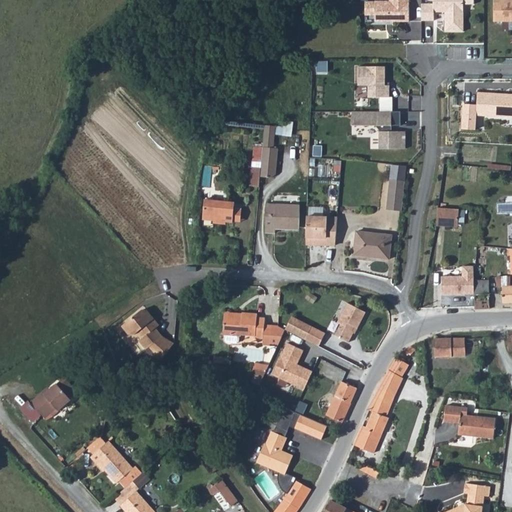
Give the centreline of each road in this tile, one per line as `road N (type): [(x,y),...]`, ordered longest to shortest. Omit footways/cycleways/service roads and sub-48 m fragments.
road 1 (residential): [(396,300),(427,170),(430,77),(443,65),(511,66)]
road 2 (residential): [(182,273),(363,282),(396,300)]
road 3 (unclassified): [(413,329),(389,350),(332,469)]
road 4 (residential): [(94,511),(0,417)]
road 5 (unknown): [(262,276),(258,200),(285,151)]
